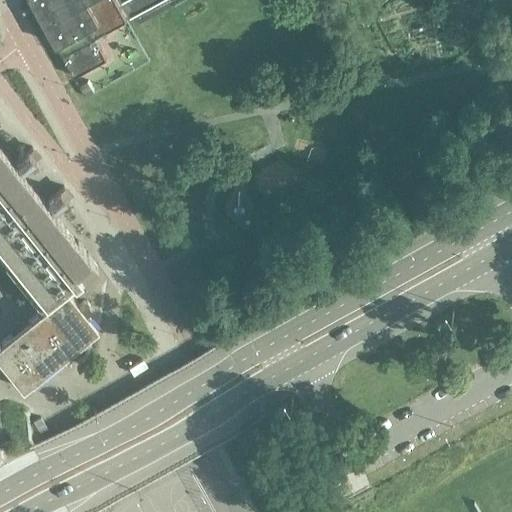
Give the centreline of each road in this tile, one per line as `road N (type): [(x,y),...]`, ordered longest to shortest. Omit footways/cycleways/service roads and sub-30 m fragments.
road 1 (secondary): [(511,213),(0,492)]
road 2 (secondary): [(39,511),(511,258)]
